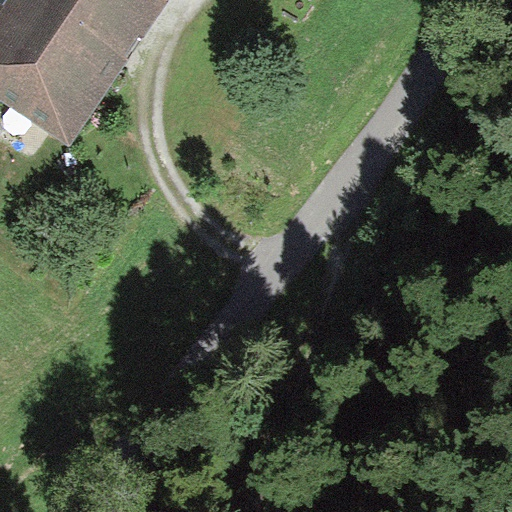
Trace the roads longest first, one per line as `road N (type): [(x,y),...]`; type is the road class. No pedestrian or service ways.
road 1 (unclassified): [(463,0),(421,78),(85,511)]
road 2 (track): [(188,0),(151,63),(141,112),(160,178),(192,223),(265,282)]
road 3 (track): [(326,202),(246,511)]
